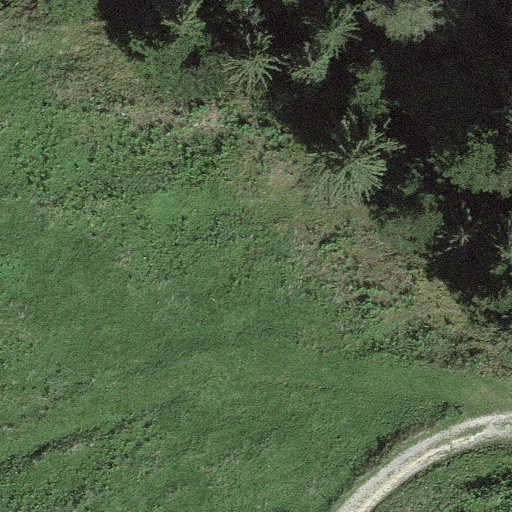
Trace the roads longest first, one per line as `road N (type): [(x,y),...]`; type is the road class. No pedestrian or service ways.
road 1 (track): [(511,411),(304,371),(225,367),(142,386),(0,448)]
road 2 (track): [(511,424),(429,447),(366,511)]
